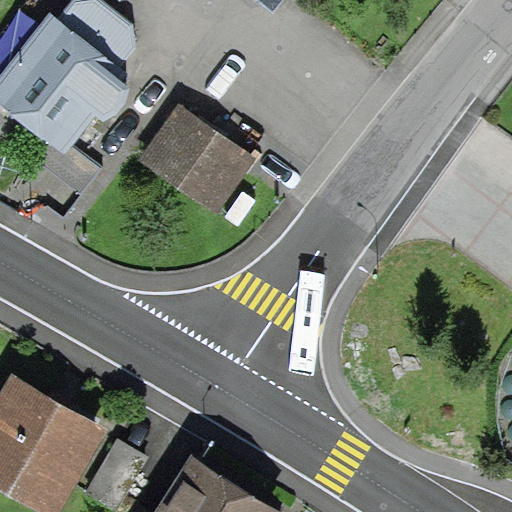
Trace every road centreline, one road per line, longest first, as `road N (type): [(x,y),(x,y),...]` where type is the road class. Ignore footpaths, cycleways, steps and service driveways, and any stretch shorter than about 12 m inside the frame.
road 1 (residential): [(218,384),(511,17)]
road 2 (secondary): [(218,384),(0,261)]
road 3 (secondary): [(407,499),(218,384)]
